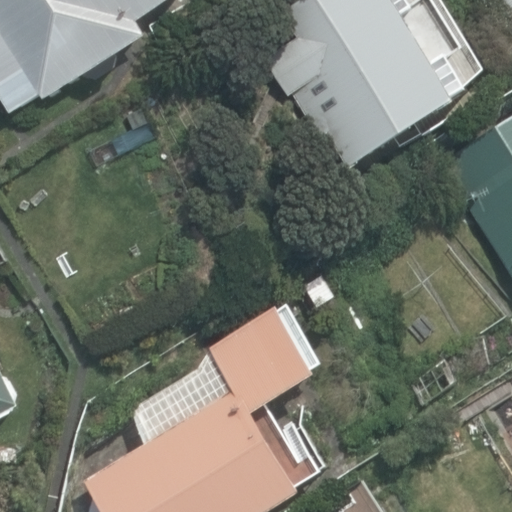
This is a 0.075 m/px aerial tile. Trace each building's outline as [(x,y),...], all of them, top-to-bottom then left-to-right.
[(164,0),(0,0),(0,104),(6,114),(39,94),(45,104),(146,41),(133,20),(164,0)] [(463,98),(402,0),(305,0),(261,27),(277,53),(263,62),(314,144),(327,136),(347,169),(463,98)] [(511,112),(434,160),(511,289),(511,112)] [(0,418),(33,401),(0,337),(0,418)] [(262,511),(297,491),(232,387),(84,479),(104,511),(262,511)] [(511,421),(501,428),(511,445),(511,421)]
